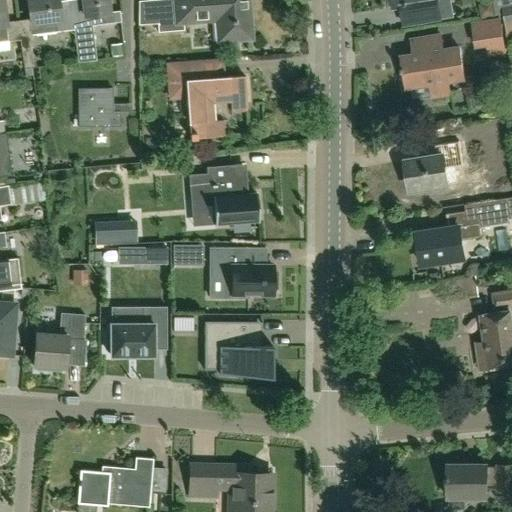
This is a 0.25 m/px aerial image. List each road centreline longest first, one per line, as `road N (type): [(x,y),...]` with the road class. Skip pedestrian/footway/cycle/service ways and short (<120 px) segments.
road 1 (unclassified): [(334,435),(331,0)]
road 2 (residential): [(334,435),(30,403)]
road 3 (residential): [(334,435),(511,417)]
